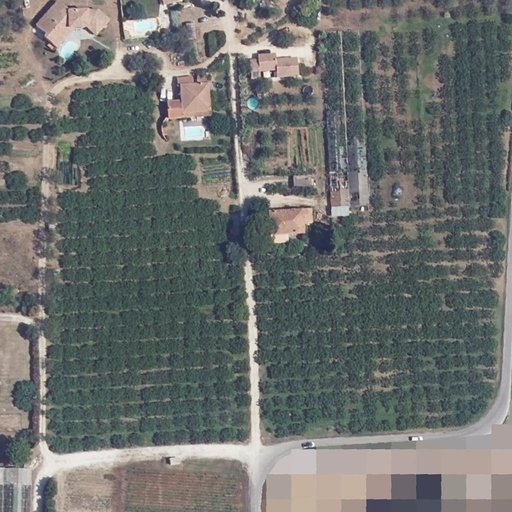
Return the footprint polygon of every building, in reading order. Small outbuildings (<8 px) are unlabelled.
[(68,9),(57,0),(56,0),(37,24),(47,33),(44,36),(57,46),(66,36),(63,34),(70,26),(74,26),(88,26),(97,33),(109,18),(97,8),(88,8),(68,9)] [(209,22),(212,49),(223,47),(217,8),(204,10),(206,22),(209,22)] [(195,38),(194,22),(187,23),(188,39),(195,38)] [(66,36),(74,26),(70,26),(63,34),(66,36)] [(321,31),(331,207),(367,205),(358,30),(321,31)] [(297,57),(276,59),(275,53),(253,54),(254,72),(260,71),(261,80),(298,77),(297,57)] [(181,100),(167,102),(169,119),(183,118),(183,113),(195,112),(195,107),(210,106),(207,75),(197,76),(198,83),(193,84),(193,76),(177,77),(178,86),(180,86),(181,100)] [(258,109),(259,98),(248,98),(247,108),(258,109)] [(293,175),(293,186),(313,186),(313,175),(293,175)] [(303,223),(311,222),(310,209),(268,211),(270,236),(303,233),(303,223)] [(30,511),(32,468),(0,467),(0,511),(30,511)]
